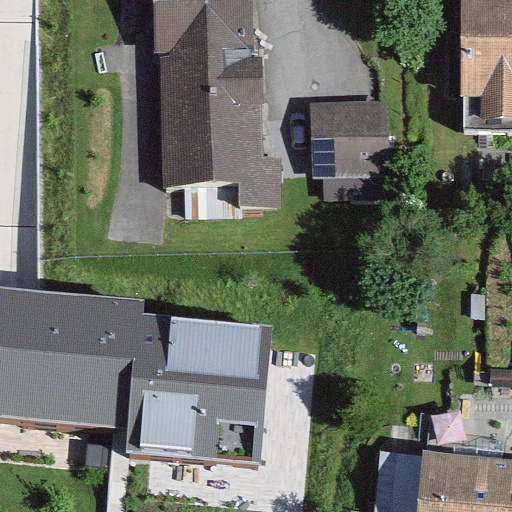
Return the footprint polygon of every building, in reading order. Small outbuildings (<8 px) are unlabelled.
[(248,0),(147,0),(161,202),(237,197),(238,221),(283,218),(280,171),(260,172),(248,0)] [(511,4),(447,5),(448,116),(472,116),(472,136),(511,135),(511,4)] [(388,112),(313,118),(318,193),(394,188),(388,112)] [(130,458),(258,469),(271,329),(0,305),(0,423),(132,434),(130,458)] [(511,511),(511,474),(411,467),(408,511),(511,511)]
